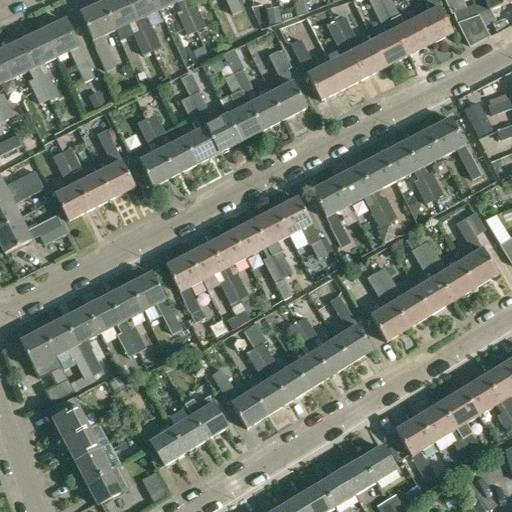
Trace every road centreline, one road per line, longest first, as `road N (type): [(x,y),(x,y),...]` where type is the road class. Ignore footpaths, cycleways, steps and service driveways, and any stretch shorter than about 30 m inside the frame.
road 1 (residential): [(0,323),(511,53)]
road 2 (residential): [(198,511),(511,318)]
